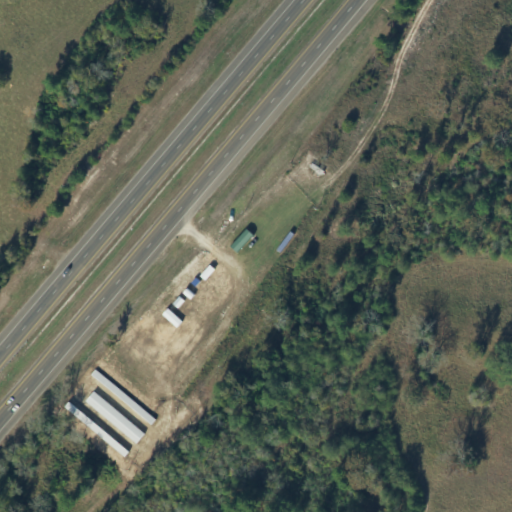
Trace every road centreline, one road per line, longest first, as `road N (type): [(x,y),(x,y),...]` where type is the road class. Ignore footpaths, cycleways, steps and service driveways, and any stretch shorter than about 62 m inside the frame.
road 1 (trunk): [(0,404),(354,0)]
road 2 (trunk): [(301,0),(0,353)]
